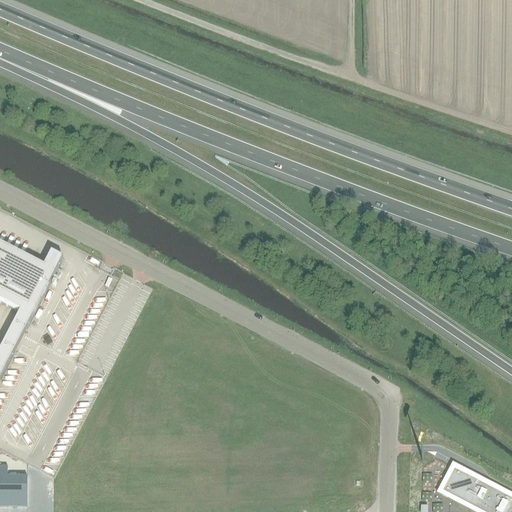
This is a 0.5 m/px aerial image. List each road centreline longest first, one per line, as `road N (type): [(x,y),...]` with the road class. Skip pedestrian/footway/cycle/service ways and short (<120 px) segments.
road 1 (motorway): [(0,52),(265,204),(511,369)]
road 2 (unclassified): [(385,511),(390,392),(0,191)]
road 3 (motorway): [(511,207),(207,97),(0,9)]
road 4 (motorway): [(0,51),(511,247)]
road 5 (unclassified): [(511,133),(134,0)]
